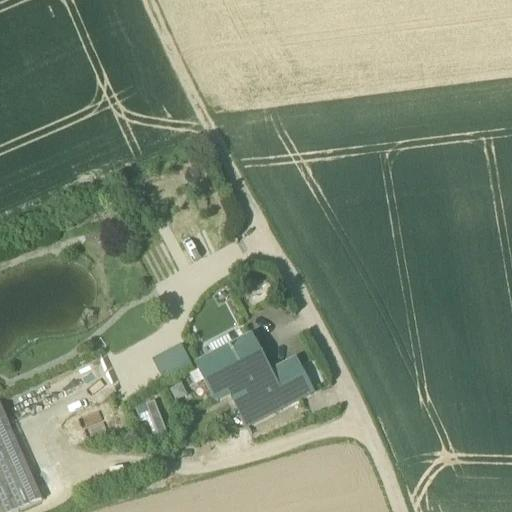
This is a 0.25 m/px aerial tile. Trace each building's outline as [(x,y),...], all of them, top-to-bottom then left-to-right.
[(208,348),(215,361),(234,350),(228,338),(208,348)] [(197,370),(216,406),(233,397),(271,378),(270,377),(252,341),(234,350),(215,361),(197,370)] [(153,364),(163,381),(190,367),(181,350),(153,364)] [(233,403),(248,431),(313,397),(298,369),(290,373),(287,368),(270,377),(271,378),(233,397),(236,402),(233,403)] [(155,405),(145,409),(158,441),(167,437),(155,405)] [(0,407),(0,503),(3,511),(22,511),(42,503),(0,407)]
